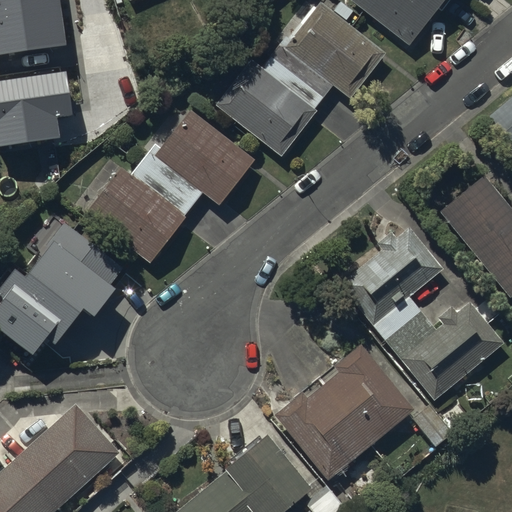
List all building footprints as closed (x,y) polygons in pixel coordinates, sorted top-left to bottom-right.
[(347,0),(407,46),(435,9),(439,12),(448,0),(347,0)] [(248,57),(211,105),(279,157),(333,86),(347,97),(381,53),(316,3),(283,45),(278,41),(259,65),(248,57)] [(511,93),(482,118),(511,154),(511,153),(511,93)] [(118,167),(83,214),(148,263),(199,195),(216,207),(252,160),(189,112),(163,146),(154,139),(128,174),(118,167)] [(511,215),(480,177),(436,213),(508,298),(511,295),(511,215)] [(125,271),(52,220),(0,294),(0,339),(36,365),(48,348),(60,356),(85,320),(97,329),(119,298),(110,292),(125,271)] [(379,250),(337,284),(431,401),(501,344),(468,303),(455,313),(450,306),(435,318),(441,325),(434,331),(407,297),(441,270),(407,229),(394,239),(389,233),(375,245),(379,250)] [(298,393),(270,416),(325,481),(411,410),(357,345),(331,367),(335,373),(304,399),(298,393)] [(0,511),(53,511),(118,453),(73,404),(0,471),(0,511)] [(221,472),(173,511),(280,511),(308,489),(262,435),(219,470),(221,472)]
